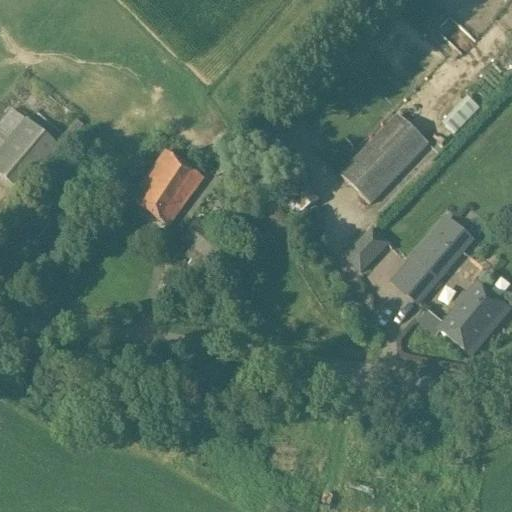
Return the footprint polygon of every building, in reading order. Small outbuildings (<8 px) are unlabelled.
[(464,7),(455,17),(474,34),(483,23),(464,7)] [(467,100),(442,126),(457,139),(481,113),(467,100)] [(63,154),(14,112),(0,127),(0,178),(24,199),(63,154)] [(398,118),(340,177),(370,206),(428,147),(398,118)] [(77,122),(64,138),(71,143),(83,128),(77,122)] [(141,192),(132,204),(168,230),(203,181),(166,154),(139,190),(141,192)] [(116,196),(77,165),(71,173),(84,183),(81,187),(107,208),(116,196)] [(319,204),(301,177),(278,192),(296,219),(319,204)] [(69,185),(62,192),(61,191),(22,237),(33,246),(72,200),(70,198),(76,191),(69,185)] [(242,257),(238,254),(229,247),(231,246),(198,220),(180,243),(191,250),(184,259),(219,286),(227,275),(242,257)] [(418,308),(475,243),(447,220),(391,285),(418,308)] [(340,259),(363,276),(389,242),(367,225),(340,259)] [(479,288),(445,328),(427,313),(418,325),(436,340),(440,335),(468,358),(507,311),(479,288)]
